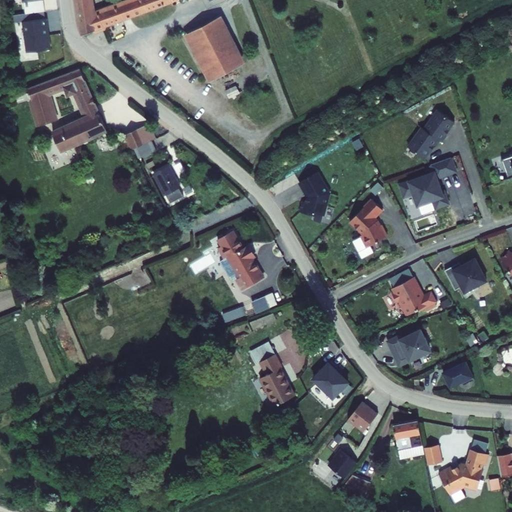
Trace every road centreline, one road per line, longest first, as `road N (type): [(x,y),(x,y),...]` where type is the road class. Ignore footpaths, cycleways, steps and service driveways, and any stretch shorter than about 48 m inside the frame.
road 1 (residential): [(67,0),(79,44),(268,203),(324,301)]
road 2 (residential): [(324,301),(393,389),(447,406),(511,412)]
road 3 (residential): [(324,301),(414,255),(511,219)]
road 4 (unknown): [(92,56),(220,0)]
